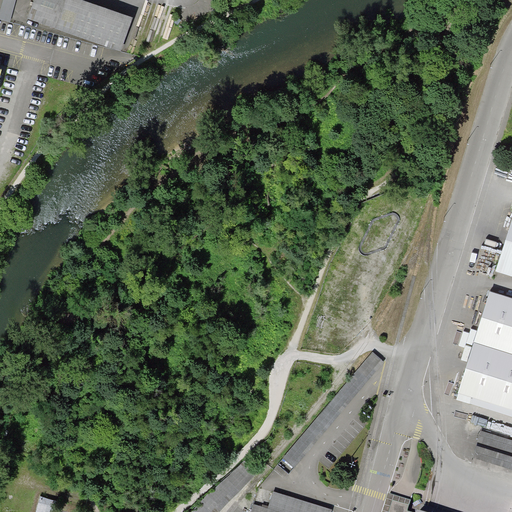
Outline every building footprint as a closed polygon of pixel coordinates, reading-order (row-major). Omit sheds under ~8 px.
[(131,17),(82,0),(32,0),(26,17),(119,51),(131,17)] [(176,285),(172,280),(165,286),(169,291),(176,285)] [(511,354),(474,343),(459,391),(511,407),(511,354)] [(383,362),(372,352),(282,459),(293,468),(383,362)] [(39,394),(48,397),(50,389),(41,386),(39,394)] [(511,451),(511,439),(480,430),(477,441),(511,451)] [(511,469),(511,457),(476,446),(472,458),(511,469)] [(215,511),(219,508),(254,472),(243,461),(208,498),(195,511),(215,511)] [(283,511),(329,511),(330,511),(272,493),(267,507),(283,511)] [(430,511),(420,509),(418,511),(406,511),(408,508),(391,503),(388,511),(430,511)]
